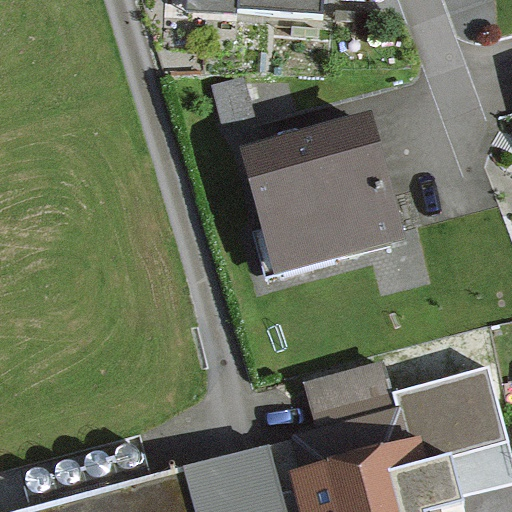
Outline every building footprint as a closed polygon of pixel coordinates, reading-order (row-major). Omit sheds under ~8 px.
[(325,0),(192,0),(192,5),(324,14),(325,0)] [(378,128),(246,162),(276,276),(408,241),(378,128)] [(306,387),(319,431),(398,408),(385,364),(306,387)] [(459,511),(441,448),(317,483),(325,511),(459,511)] [(180,511),(172,481),(51,511),(180,511)]
